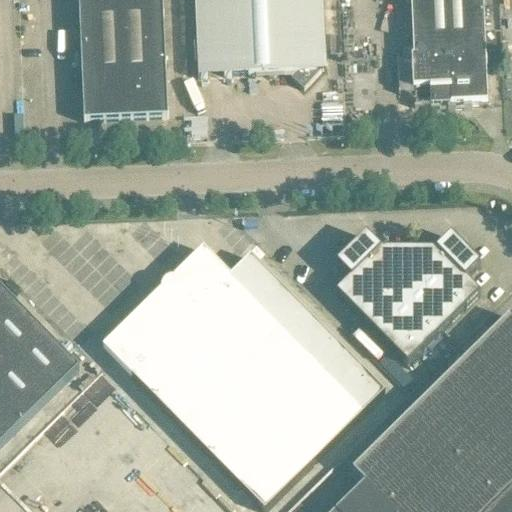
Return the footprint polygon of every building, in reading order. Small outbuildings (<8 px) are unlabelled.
[(78,0),(84,125),(168,122),(162,0),(78,0)] [(322,0),(194,0),(198,82),(286,78),(286,74),(292,79),(290,81),(304,94),(328,68),(315,56),(315,53),(325,52),(322,0)] [(413,104),(414,109),(414,111),(422,110),(431,109),(431,111),(431,112),(431,113),(439,113),(439,112),(448,112),(448,115),(455,115),(455,111),(464,111),(464,112),(472,111),(472,110),(472,108),(481,107),(481,108),(488,107),(482,0),(410,0),(413,62),(397,62),(399,94),(399,96),(400,96),(405,97),(410,100),(413,104)] [(436,256),(380,255),(366,241),(337,270),(351,284),(337,298),(408,370),(479,299),(466,285),(480,271),(451,242),(436,256)] [(103,353),(131,381),(260,511),(268,511),(384,398),(251,262),(230,282),(203,254),(103,353)] [(0,452),(79,374),(0,293),(0,452)] [(511,511),(511,322),(510,320),(352,476),(365,489),(340,511),(511,511)]
